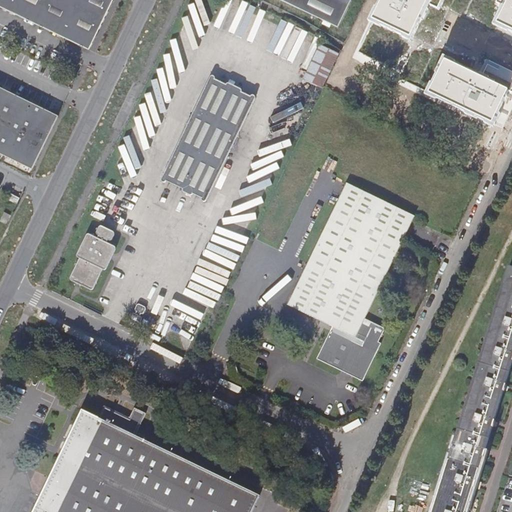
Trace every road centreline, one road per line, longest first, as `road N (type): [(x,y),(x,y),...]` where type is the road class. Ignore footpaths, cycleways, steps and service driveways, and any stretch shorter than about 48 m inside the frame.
road 1 (residential): [(359,456),(10,285)]
road 2 (unclassified): [(511,140),(359,456)]
road 3 (unclassified): [(10,285),(147,0)]
